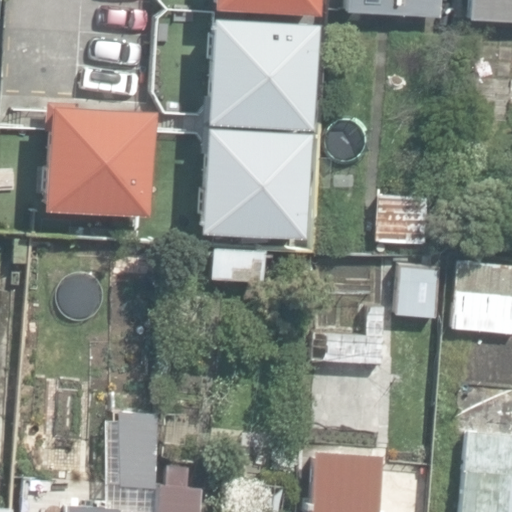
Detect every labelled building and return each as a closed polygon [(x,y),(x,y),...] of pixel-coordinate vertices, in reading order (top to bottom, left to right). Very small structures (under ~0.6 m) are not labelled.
[(343,0),(343,7),(437,13),(437,0),(343,0)] [(511,0),(463,0),(463,13),(511,15),(511,0)] [(306,14),(205,9),(199,112),(300,117),(306,14)] [(142,104),(40,100),(36,209),(137,213),(142,104)] [(300,123),(200,119),(196,225),(295,229),(300,123)] [(373,241),(422,242),(423,195),(375,195),(373,241)] [(38,267),(111,270),(113,238),(39,235),(38,267)] [(258,270),(260,243),(205,240),(203,267),(258,270)] [(448,328),(511,334),(511,263),(455,258),(448,328)] [(391,312),(431,315),(435,267),(395,264),(391,312)] [(310,357),(378,360),(380,306),(364,305),(363,331),(311,328),(310,357)] [(314,376),(311,424),(372,428),(375,380),(314,376)] [(149,511),(155,405),(114,402),(114,412),(103,411),(100,476),(105,476),(104,501),(62,499),(61,505),(40,504),(39,511),(149,511)] [(511,511),(511,434),(463,430),(455,511),(511,511)] [(375,511),(378,454),(312,450),(308,511),(375,511)] [(152,511),(197,511),(199,485),(184,483),(186,463),(166,462),(164,481),(155,479),(152,511)]
